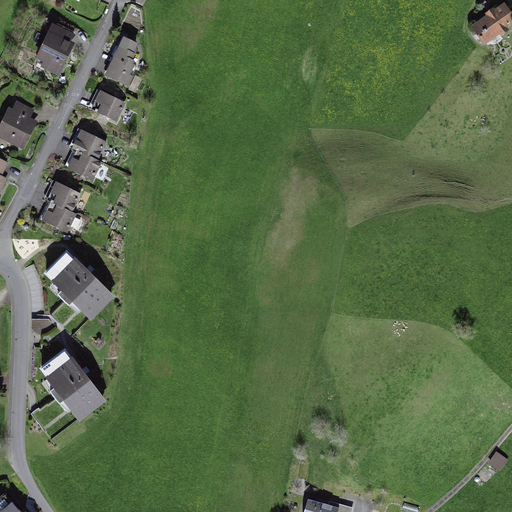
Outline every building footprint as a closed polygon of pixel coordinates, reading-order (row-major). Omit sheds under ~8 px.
[(497,6),(465,28),(478,48),(510,25),(497,6)] [(58,73),(72,44),(68,42),(71,35),(53,26),(38,57),(45,60),(43,65),(58,73)] [(118,42),(102,76),(123,86),(128,76),(125,74),(130,63),(127,61),(133,48),(118,42)] [(124,102),(100,91),(95,103),(98,104),(95,111),(116,120),(124,102)] [(5,110),(0,120),(0,139),(21,149),(34,124),(27,121),(30,114),(13,106),(10,112),(5,110)] [(104,143),(79,132),(71,149),(76,151),(97,160),(104,143)] [(97,160),(76,151),(68,167),(93,178),(101,162),(97,160)] [(81,195),(56,183),(48,200),(52,202),(73,212),(81,195)] [(73,212),(52,202),(44,218),(69,230),(77,214),(73,212)] [(111,296),(68,253),(48,273),(91,316),(111,296)] [(48,330),(48,319),(32,319),(32,330),(48,330)] [(68,352),(41,375),(76,416),(103,393),(68,352)] [(0,511),(22,511),(10,495),(0,503),(0,511)] [(337,511),(339,508),(308,499),(304,511),(337,511)]
